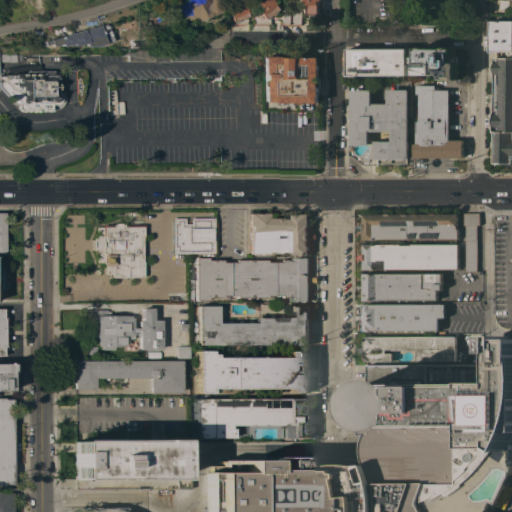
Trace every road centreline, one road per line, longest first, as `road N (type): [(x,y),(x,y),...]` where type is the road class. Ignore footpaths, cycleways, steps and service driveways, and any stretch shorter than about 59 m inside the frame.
road 1 (tertiary): [(334,190),(0,191)]
road 2 (residential): [(40,491),(38,191)]
road 3 (residential): [(478,35),(229,38)]
road 4 (residential): [(335,414),(334,190)]
road 5 (residential): [(334,190),(336,0)]
road 6 (residential): [(483,192),(478,35)]
road 7 (tertiary): [(483,192),(334,190)]
road 8 (residential): [(0,29),(122,0)]
